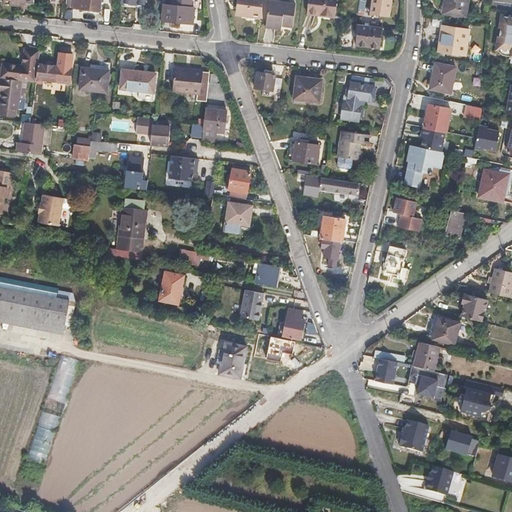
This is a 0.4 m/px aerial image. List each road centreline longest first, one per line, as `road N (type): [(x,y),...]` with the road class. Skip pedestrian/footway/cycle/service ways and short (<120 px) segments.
road 1 (residential): [(224,51),(324,320),(333,336),(350,342)]
road 2 (residential): [(350,342),(405,68)]
road 3 (residential): [(350,342),(143,511)]
road 4 (residential): [(224,51),(0,23)]
road 5 (track): [(285,393),(71,349)]
road 6 (residential): [(511,229),(350,342)]
road 7 (residential): [(405,68),(224,51)]
road 8 (residential): [(399,511),(350,342)]
